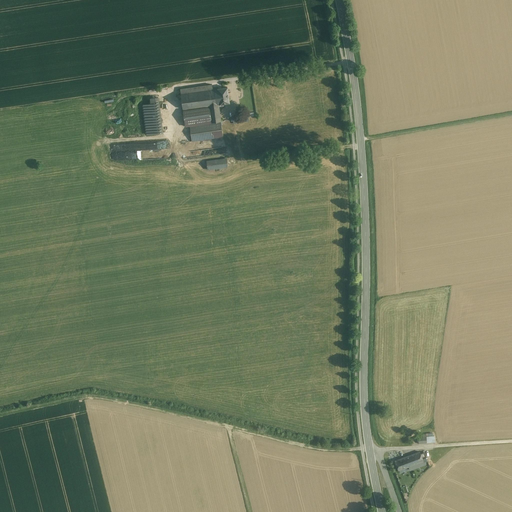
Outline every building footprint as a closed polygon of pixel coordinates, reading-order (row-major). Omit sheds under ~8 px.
[(221,121),(218,104),(216,89),(213,90),(212,85),(180,89),(185,126),(190,126),(192,141),(223,137),(221,121)] [(216,89),(218,104),(220,104),(226,103),(226,104),(228,104),(228,103),(230,103),(227,87),(217,89),(216,89)] [(152,100),(143,101),(147,132),(165,130),(161,93),(152,95),(152,100)] [(244,116),(236,117),(236,119),(237,123),(249,121),(248,117),(248,114),(244,114),(244,116)] [(162,149),(161,142),(137,143),(137,150),(162,149)] [(193,142),(184,142),(184,144),(181,144),(181,156),(195,155),(193,142)] [(226,159),(207,161),(208,169),(227,167),(226,159)] [(424,463),(420,451),(398,460),(403,472),(424,463)]
